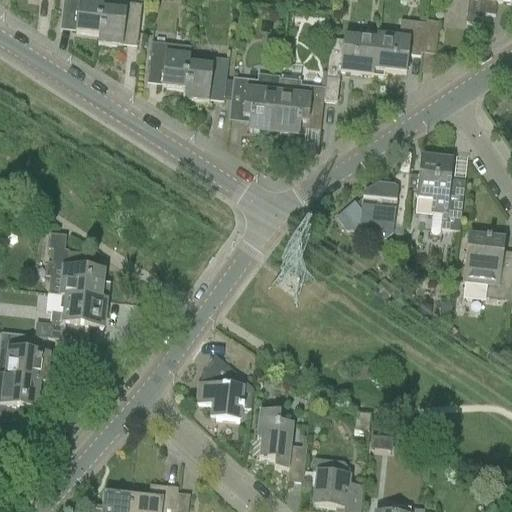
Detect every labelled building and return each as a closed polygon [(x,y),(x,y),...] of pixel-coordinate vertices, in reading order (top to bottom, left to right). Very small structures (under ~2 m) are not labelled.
[(63,0),(62,15),(61,29),(76,30),(75,35),(71,35),(71,36),(98,39),(99,39),(103,4),(103,0),(63,0)] [(511,0),(472,0),(472,2),(468,1),(465,27),(481,29),(483,18),(495,19),(496,5),(511,7),(511,0)] [(98,39),(97,48),(122,50),(122,45),(137,46),(138,46),(139,32),(142,8),(104,4),(103,4),(99,39),(98,39)] [(377,44),(373,75),(406,78),(408,59),(420,61),(421,57),(424,27),(401,24),(399,41),(378,38),(377,44)] [(424,27),(421,57),(435,59),(438,26),(424,25),(424,27)] [(330,42),(324,92),(323,105),(336,107),(340,77),(373,80),(373,75),(378,38),(376,38),(376,44),(344,40),(343,44),(330,42)] [(149,70),(147,84),(162,86),(161,92),(185,94),(189,60),(190,60),(191,51),(151,46),(149,70)] [(185,94),(184,103),(208,106),(208,100),(222,101),(224,101),(225,88),(228,64),(190,60),(189,60),(185,94)] [(273,137),(279,85),(279,83),(258,81),(257,85),(233,82),(228,120),(249,122),(248,134),(273,137)] [(279,85),(273,137),(298,140),(300,128),(305,128),(305,133),(320,135),(323,105),(324,92),(300,90),(300,87),(279,85)] [(417,197),(415,214),(432,216),(442,217),(441,226),(440,235),(458,237),(459,228),(464,186),(449,184),(451,165),(421,162),(419,180),(419,182),(417,195),(417,197)] [(353,207),(335,221),(346,234),(352,234),(359,229),(359,230),(370,242),(384,244),(392,238),(393,230),(403,232),(406,199),(407,194),(409,179),(399,177),(394,180),(393,192),(378,191),(362,201),(362,204),(355,209),(353,207)] [(409,179),(407,194),(417,195),(419,180),(409,179)] [(49,281),(47,299),(105,305),(108,305),(110,287),(102,286),(103,275),(66,271),(68,253),(65,253),(66,238),(49,236),(48,253),(52,253),(51,266),(46,266),(45,281),(49,281)] [(464,286),(462,300),(465,303),(480,304),(483,303),(485,303),(511,306),(511,298),(511,274),(499,274),(501,256),(503,244),(500,244),(500,246),(490,245),(490,243),(486,242),(485,244),(471,243),(471,241),(468,241),(466,260),(464,286)] [(386,285),(374,296),(381,303),(393,293),(386,285)] [(47,299),(46,315),(51,316),(48,342),(66,344),(67,328),(90,330),(102,332),(105,305),(47,299)] [(440,306),(438,322),(448,323),(450,307),(440,306)] [(0,380),(5,381),(45,386),(48,358),(45,358),(22,355),(24,339),(6,337),(5,346),(0,345),(0,380)] [(489,351),(484,364),(498,369),(503,356),(489,351)] [(242,352),(236,360),(247,367),(252,358),(242,352)] [(197,386),(197,388),(199,388),(197,408),(216,409),(215,423),(223,424),(238,425),(239,413),(250,414),(250,406),(251,400),(252,394),(223,368),(214,359),(200,378),(199,387),(197,386)] [(45,386),(5,381),(0,380),(0,414),(1,409),(36,413),(37,403),(45,404),(47,386),(45,386)] [(258,414),(258,422),(256,442),(260,442),(258,462),(274,464),(273,474),(280,475),(281,471),(286,471),(284,485),(302,486),(305,452),(289,451),(292,428),(278,427),(279,416),(258,414)] [(353,429),(353,434),(362,435),(368,436),(368,430),(369,425),(370,418),(355,416),(354,423),(353,429)] [(316,474),(314,489),(312,509),(336,511),(359,511),(362,489),(348,488),(349,478),(345,477),(346,470),(342,466),(313,463),(312,474),(316,474)] [(130,500),(128,511),(175,511),(177,497),(178,492),(176,491),(176,495),(150,492),(150,489),(149,489),(148,502),(130,500)] [(86,511),(82,511),(81,511),(128,511),(130,500),(114,498),(114,497),(102,496),(100,506),(102,506),(100,511),(86,511)] [(187,511),(189,498),(177,497),(175,511),(187,511)]
